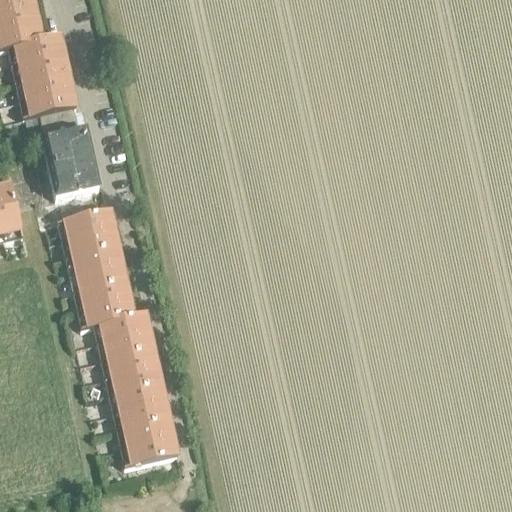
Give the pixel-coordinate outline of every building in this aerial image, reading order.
[(0,0),(0,58),(13,55),(29,125),(29,126),(71,117),(74,116),(58,45),(40,49),(29,0),(0,0)] [(39,236),(47,234),(46,232),(87,223),(84,208),(93,206),(91,198),(97,197),(83,139),(77,140),(71,117),(29,126),(29,125),(23,126),(25,134),(39,131),(43,148),(40,148),(47,177),(10,184),(17,213),(33,210),(39,236)] [(0,242),(19,239),(9,194),(0,196),(0,242)] [(46,232),(47,234),(63,231),(86,337),(99,334),(102,345),(131,474),(175,464),(149,345),(143,323),(131,326),(107,221),(107,218),(87,223),(46,232)] [(174,465),(159,468),(161,479),(176,475),(174,465)]
